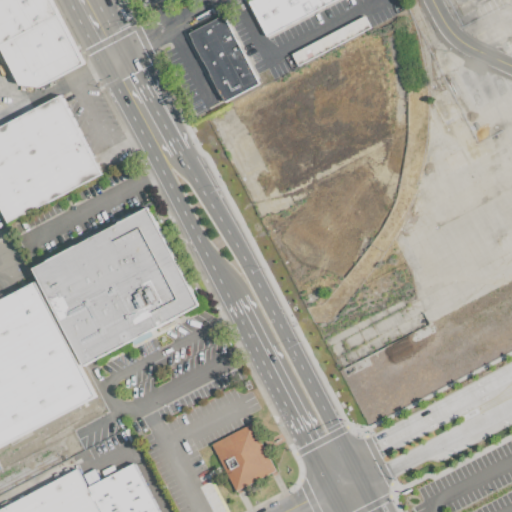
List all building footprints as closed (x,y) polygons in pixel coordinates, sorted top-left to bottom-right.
[(0,0),(50,0),(84,64),(40,87),(20,83),(0,46),(0,0)] [(249,0),(336,0),(267,37),(248,1),(249,0)] [(223,14),(259,84),(225,102),(188,33),(223,14)] [(292,54),(364,16),(370,27),(298,65),(292,54)] [(7,223),(0,209),(0,127),(62,95),(103,173),(7,223)] [(84,365),(34,268),(149,208),(200,305),(84,365)] [(0,300),(35,282),(96,398),(0,447),(0,300)] [(363,423),(420,401),(415,388),(406,391),(404,386),(392,391),(394,396),(391,397),(381,368),(371,371),(369,367),(345,375),(363,423)] [(252,423),(276,470),(235,491),(211,444),(252,423)] [(102,511),(89,487),(135,463),(159,511),(102,511)] [(0,511),(0,509),(77,469),(99,511),(0,511)] [(409,490),(416,504),(409,508),(402,494),(409,490)]
